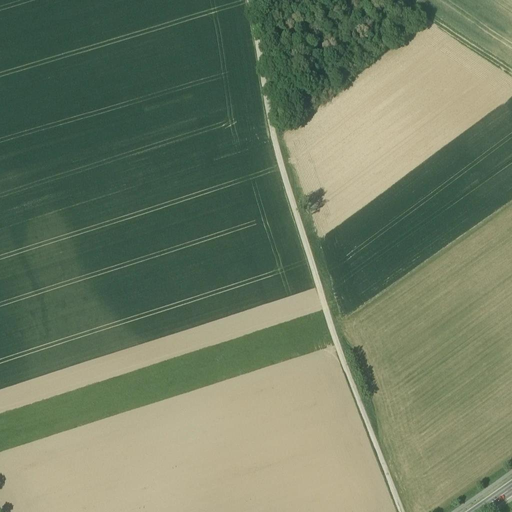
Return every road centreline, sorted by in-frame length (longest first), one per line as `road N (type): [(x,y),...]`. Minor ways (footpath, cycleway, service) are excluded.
road 1 (track): [(401,511),(276,153),(248,0)]
road 2 (track): [(511,73),(399,0)]
